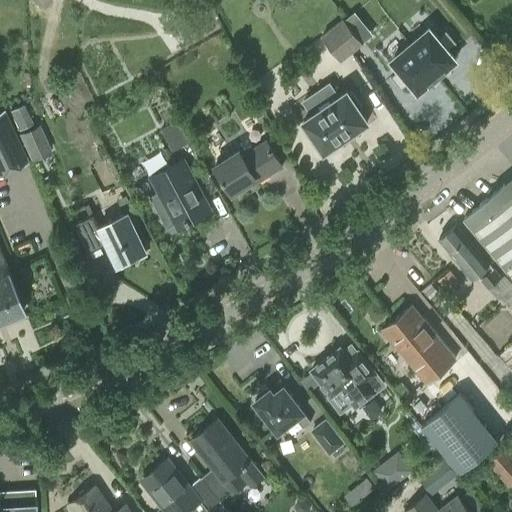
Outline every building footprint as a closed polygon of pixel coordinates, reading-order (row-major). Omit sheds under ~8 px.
[(352,50),(363,42),(344,18),(333,27),(352,50)] [(427,25),(409,41),(437,74),(445,66),(443,64),(453,56),(445,47),(454,39),(444,27),(435,35),(427,25)] [(341,59),(352,50),(333,27),(322,36),(341,59)] [(398,66),(389,74),(400,86),(409,78),(416,87),(426,79),(428,81),(437,74),(409,41),(390,57),(398,66)] [(51,77),(56,87),(70,80),(65,70),(51,77)] [(349,93),(347,90),(304,119),(325,150),(368,121),(359,108),(362,106),(352,90),(349,93)] [(32,122),(23,103),(10,109),(19,128),(32,122)] [(0,174),(28,161),(4,110),(0,111),(0,174)] [(179,119),(160,129),(171,151),(190,141),(179,119)] [(51,151),(39,123),(20,132),(32,160),(51,151)] [(239,149),(214,164),(232,192),(255,178),(258,181),(282,166),(266,139),(243,154),(239,149)] [(151,176),(159,191),(150,197),(167,229),(176,223),(177,224),(187,219),(188,222),(192,220),(190,217),(198,212),(200,215),(211,209),(184,158),(151,176)] [(511,176),(463,218),(511,275),(511,273),(511,176)] [(93,214),(75,223),(89,251),(107,242),(118,263),(146,249),(127,211),(99,226),(93,214)] [(500,296),(511,286),(511,283),(505,274),(501,277),(489,262),(488,263),(456,224),(439,237),(471,277),(476,273),(497,298),(500,296)] [(0,295),(16,289),(0,251),(0,295)] [(463,284),(450,269),(437,279),(450,295),(463,284)] [(511,286),(500,296),(508,306),(511,303),(511,286)] [(16,289),(0,295),(0,318),(24,308),(16,289)] [(412,304),(382,327),(425,380),(445,365),(455,357),(412,304)] [(340,346),(311,369),(340,405),(349,398),(356,406),(384,383),(358,350),(349,358),(340,346)] [(402,381),(394,387),(403,398),(410,392),(402,381)] [(255,395),(257,398),(255,400),(278,430),(295,417),(303,427),(311,421),(303,410),(284,385),(274,392),(270,388),(268,389),(266,387),(255,395)] [(460,392),(422,423),(460,470),(498,439),(460,392)] [(399,407),(414,426),(420,421),(415,414),(410,408),(409,408),(405,402),(399,407)] [(417,402),(410,408),(415,414),(422,409),(417,402)] [(202,476),(220,500),(232,491),(233,492),(242,484),(245,486),(246,486),(247,486),(248,486),(250,486),(252,484),(264,475),(237,442),(234,445),(214,420),(191,439),(213,467),(202,476)] [(343,441),(327,422),(314,432),(329,452),(330,451),(341,443),(343,441)] [(341,443),(330,451),(335,457),(345,449),(341,443)] [(511,453),(504,444),(488,459),(510,483),(511,481),(511,496),(509,498),(509,503),(511,506),(511,453)] [(398,451),(374,469),(387,487),(411,468),(398,451)] [(229,511),(220,500),(202,476),(190,485),(168,457),(145,475),(164,499),(160,502),(167,511),(181,511),(200,498),(209,508),(204,511),(229,511)] [(445,457),(419,476),(432,493),(457,474),(445,457)] [(367,477),(354,487),(361,497),(374,487),(367,477)] [(94,484),(69,501),(76,511),(130,511),(124,503),(112,511),(94,484)] [(0,490),(0,511),(35,511),(34,488),(32,488),(33,492),(0,494),(0,490)] [(426,493),(404,510),(405,510),(407,509),(408,511),(470,511),(457,494),(438,508),(426,493)] [(300,498),(295,502),(295,508),(298,511),(307,511),(310,510),(310,505),(305,499),(300,498)]
